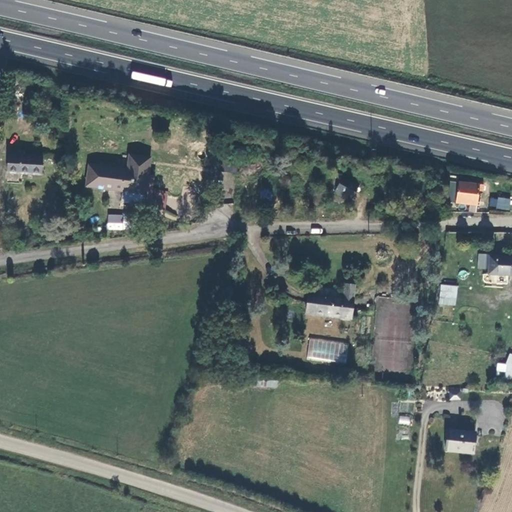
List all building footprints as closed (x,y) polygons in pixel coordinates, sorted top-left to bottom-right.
[(9,151),(8,171),(40,173),(42,154),(9,151)] [(125,170),(88,165),(85,186),(122,191),(120,203),(152,207),(156,173),(146,172),(148,155),(127,153),(125,170)] [(334,193),(351,202),(360,184),(343,175),(334,193)] [(481,186),(450,181),(450,201),(478,205),(481,186)] [(509,210),(511,199),(490,196),(489,207),(509,210)] [(107,214),(107,229),(123,230),(124,214),(107,214)] [(511,256),(490,255),(489,271),(486,271),(485,278),(508,280),(508,274),(511,274),(511,256)] [(355,285),(345,284),(344,291),(343,297),(353,299),(355,285)] [(438,304),(456,306),(457,285),(440,284),(438,304)] [(350,320),(353,299),(343,297),(344,291),(309,286),(305,314),(350,320)] [(349,341),(310,336),(306,360),(350,368),(351,360),(346,359),(349,341)] [(449,399),(459,400),(460,388),(450,387),(449,399)] [(398,424),(409,425),(410,417),(399,416),(398,424)] [(476,433),(449,430),(447,450),(474,453),(476,433)]
